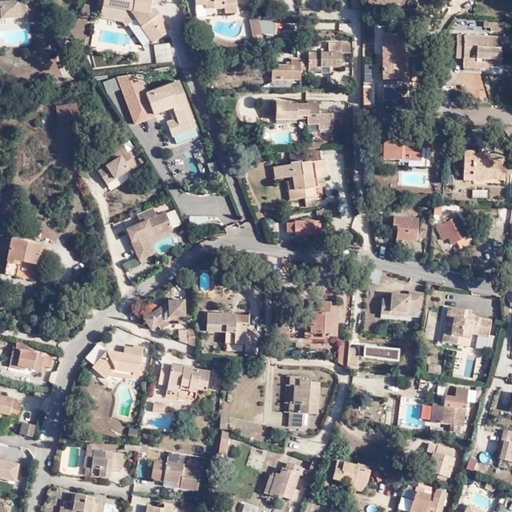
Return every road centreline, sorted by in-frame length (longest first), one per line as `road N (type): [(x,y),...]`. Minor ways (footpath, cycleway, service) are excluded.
road 1 (residential): [(34,511),(79,347),(98,323),(202,249),(255,246),(369,259),(478,285),(511,283)]
road 2 (unknown): [(255,246),(175,15)]
